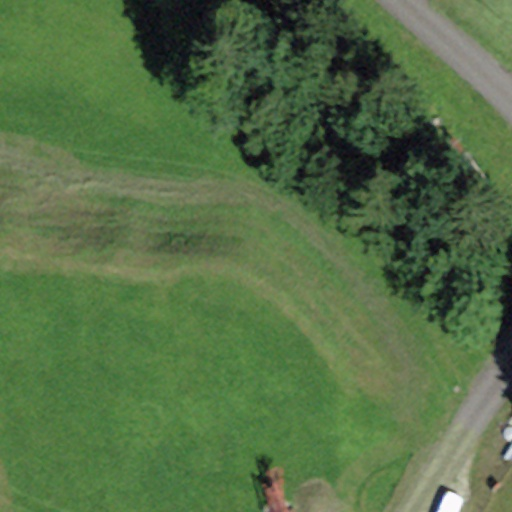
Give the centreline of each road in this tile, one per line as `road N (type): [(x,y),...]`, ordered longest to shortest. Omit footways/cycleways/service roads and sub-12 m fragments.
road 1 (residential): [(511,363),(426,511)]
road 2 (residential): [(402,0),(511,103)]
